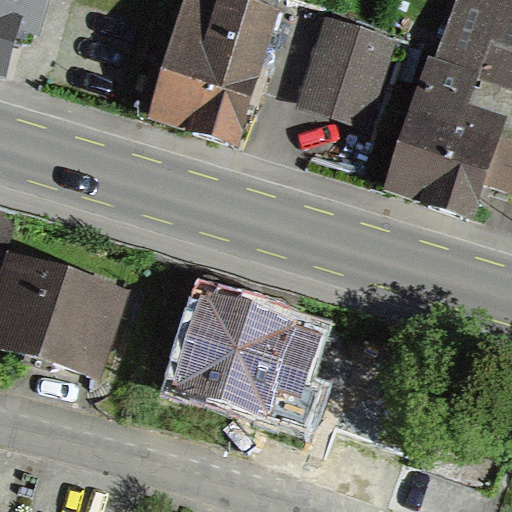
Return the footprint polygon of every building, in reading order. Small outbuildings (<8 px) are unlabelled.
[(0,0),(0,84),(9,87),(24,36),(43,41),(54,0),(0,0)] [(239,152),(280,20),(235,7),(237,0),(185,0),(147,124),(239,152)] [(511,2),(506,0),(459,0),(436,66),(481,81),(511,92),(511,2)] [(328,23),(300,110),(369,132),(371,126),(379,129),(385,108),(378,106),(398,45),(328,23)] [(481,81),(436,66),(433,64),(386,197),(471,226),(485,187),(511,196),(511,150),(501,146),(509,122),(471,109),(481,81)] [(20,214),(0,208),(0,255),(7,258),(20,214)] [(130,298),(7,260),(0,281),(0,359),(101,391),(130,298)] [(299,333),(204,302),(171,399),(267,430),(299,333)] [(511,440),(511,415),(451,395),(424,473),(493,496),(511,440)]
